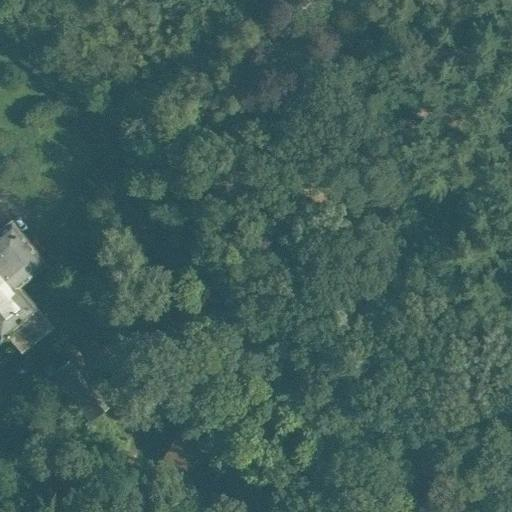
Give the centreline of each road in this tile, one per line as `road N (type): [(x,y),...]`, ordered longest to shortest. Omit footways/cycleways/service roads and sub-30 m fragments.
road 1 (track): [(421,449),(367,423),(258,346),(238,324),(167,165),(0,12)]
road 2 (unclassified): [(109,511),(175,320),(238,324)]
